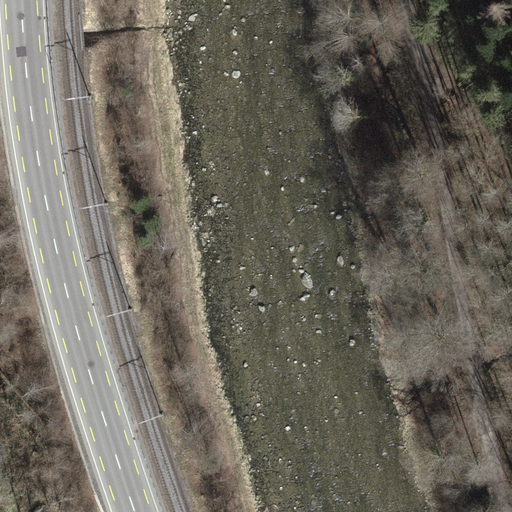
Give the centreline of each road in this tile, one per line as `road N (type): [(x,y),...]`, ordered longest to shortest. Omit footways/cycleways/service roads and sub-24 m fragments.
road 1 (primary): [(135,511),(54,237),(21,0)]
road 2 (track): [(408,0),(482,408)]
